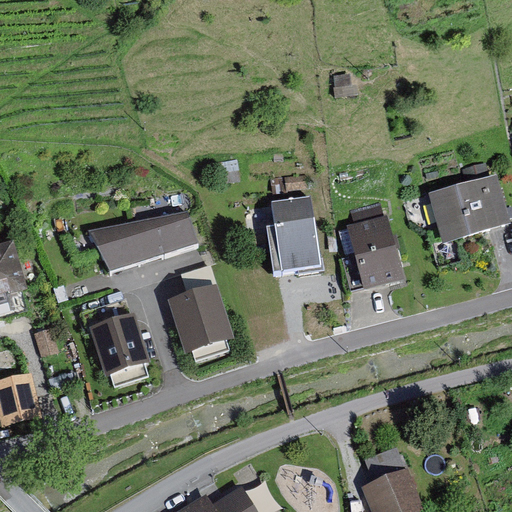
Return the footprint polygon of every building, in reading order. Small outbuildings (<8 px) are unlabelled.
[(348,77),(334,79),(337,98),(352,95),(348,77)] [(472,188),(432,199),(445,249),(500,234),(511,230),(511,224),(500,180),(495,181),(490,164),(468,170),(472,188)] [(242,170),(218,173),(219,184),(243,181),(242,170)] [(310,177),(287,179),(288,192),(311,191),(310,177)] [(316,200),(275,206),(279,231),(268,233),(275,279),(300,275),(301,280),(328,276),(316,200)] [(358,227),(350,229),(357,259),(346,262),(354,294),(365,291),(367,295),(407,284),(391,219),(388,219),(385,204),(355,211),(358,227)] [(112,277),(204,248),(192,216),(95,234),(112,277)] [(23,249),(0,255),(0,303),(36,293),(23,249)] [(192,298),(171,305),(188,359),(196,356),(199,366),(233,355),(230,346),(237,343),(221,295),(225,294),(216,268),(186,277),(192,298)] [(130,303),(86,318),(107,381),(114,379),(118,391),(152,380),(148,368),(153,366),(138,318),(135,319),(130,303)] [(60,332),(44,337),(51,359),(67,354),(60,332)] [(0,379),(0,410),(2,426),(42,420),(36,374),(0,379)] [(401,451),(370,463),(379,485),(410,473),(401,451)] [(377,511),(428,511),(412,472),(410,473),(379,485),(368,490),(377,511)] [(222,511),(214,498),(192,511),(222,511)]
